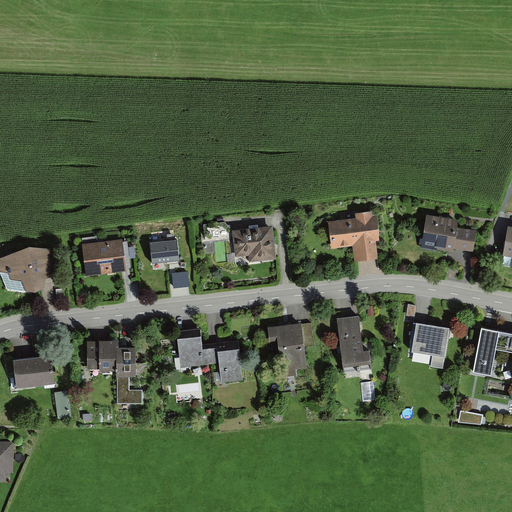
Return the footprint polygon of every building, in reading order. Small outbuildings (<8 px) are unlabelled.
[(382,215),(332,219),(334,248),(356,247),(357,262),(385,260),(382,215)] [(482,225),(430,215),(424,247),(476,257),(482,225)] [(274,257),(271,225),(235,228),(235,219),(208,221),(209,237),(236,235),(237,260),(274,257)] [(155,272),(186,269),(184,246),(174,246),(173,235),(159,236),(160,249),(153,250),(155,272)] [(89,270),(129,268),(127,240),(88,241),(89,270)] [(57,255),(1,259),(4,296),(60,292),(57,255)] [(174,286),(191,286),(190,270),(173,271),(174,286)] [(373,375),(366,314),(338,318),(345,378),(373,375)] [(444,357),(450,326),(416,319),(410,350),(444,357)] [(308,372),(302,325),(269,330),(271,348),(284,346),(288,375),(308,372)] [(242,378),(241,337),(212,338),(212,329),(184,329),(185,362),(223,361),(223,379),(242,378)] [(473,381),(511,388),(511,342),(482,336),(473,381)] [(146,339),(88,338),(88,370),(120,370),(119,406),(146,406),(146,339)] [(60,358),(15,361),(17,391),(62,389),(60,358)] [(20,443),(0,441),(0,478),(17,479),(20,443)]
